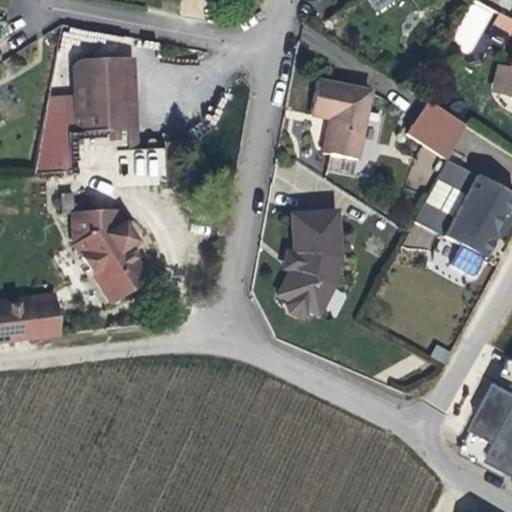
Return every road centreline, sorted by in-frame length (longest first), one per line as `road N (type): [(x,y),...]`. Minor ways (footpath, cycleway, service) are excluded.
road 1 (residential): [(273,49),(232,311),(236,334)]
road 2 (unclassified): [(236,334),(0,363)]
road 3 (residential): [(40,6),(273,49)]
road 4 (residential): [(236,334),(419,437)]
road 5 (residential): [(419,437),(511,272)]
